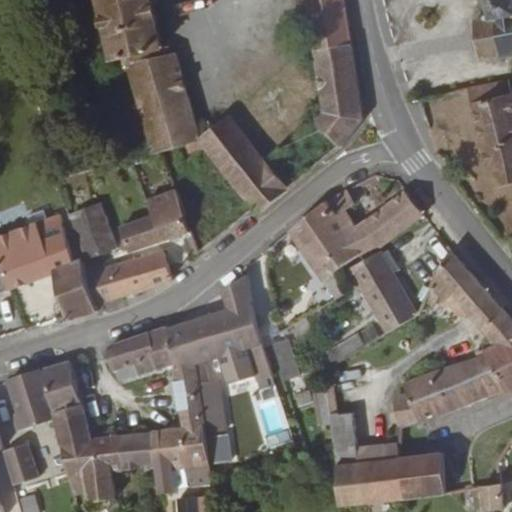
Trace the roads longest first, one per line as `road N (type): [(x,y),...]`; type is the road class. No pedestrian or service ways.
road 1 (tertiary): [(0,361),(120,324),(183,294),(343,165),(405,147)]
road 2 (tertiary): [(405,147),(511,288)]
road 3 (tertiary): [(360,0),(405,147)]
